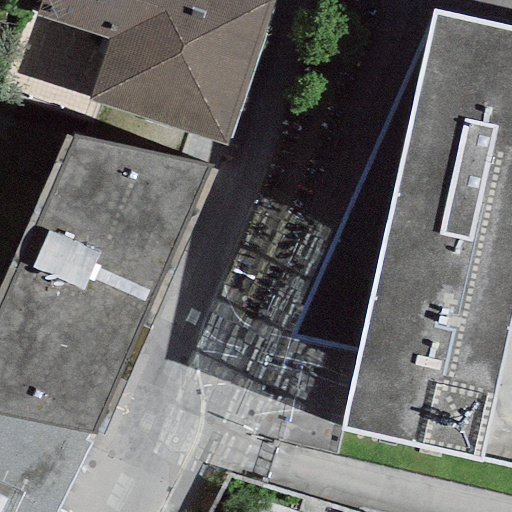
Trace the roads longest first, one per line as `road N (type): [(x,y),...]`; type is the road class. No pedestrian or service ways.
road 1 (residential): [(124,511),(171,346),(291,67),(310,0)]
road 2 (unknown): [(171,346),(256,391),(511,439)]
